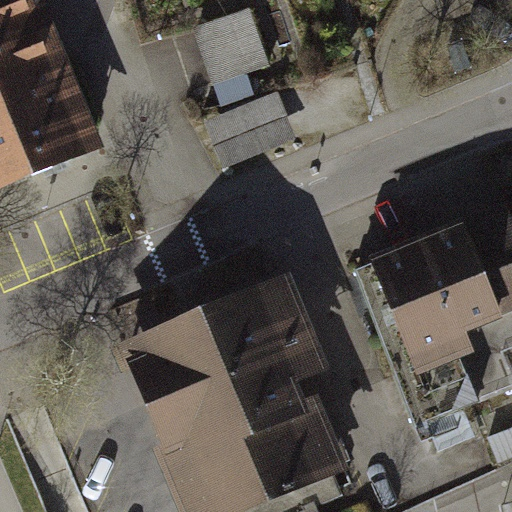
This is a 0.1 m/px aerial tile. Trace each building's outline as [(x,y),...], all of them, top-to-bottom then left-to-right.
[(42,0),(0,0),(0,183),(101,144),(42,0)] [(256,12),(201,29),(220,87),(274,70),(256,12)] [(283,98),(211,125),(229,175),(301,148),(283,98)] [(353,269),(417,425),(511,386),(511,364),(507,353),(511,350),(511,209),(510,205),(353,269)] [(293,286),(132,351),(198,511),(236,511),(346,468),(307,373),(326,365),(293,286)]
